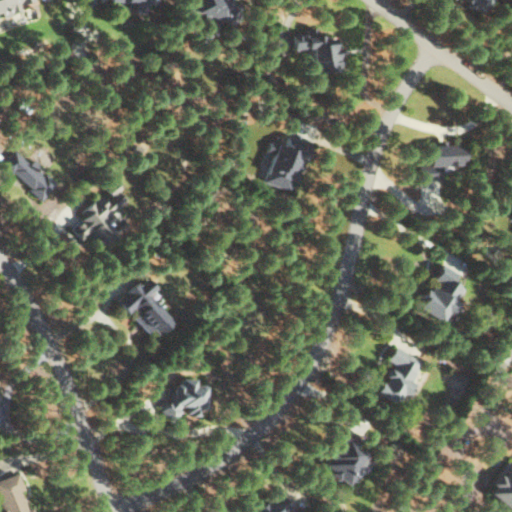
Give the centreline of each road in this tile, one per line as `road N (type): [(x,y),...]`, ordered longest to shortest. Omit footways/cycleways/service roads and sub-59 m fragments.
road 1 (residential): [(116,511),(173,487),(227,446),(327,331),(395,115),(440,49)]
road 2 (residential): [(0,260),(39,322),(116,511)]
road 3 (residential): [(385,0),(511,103)]
